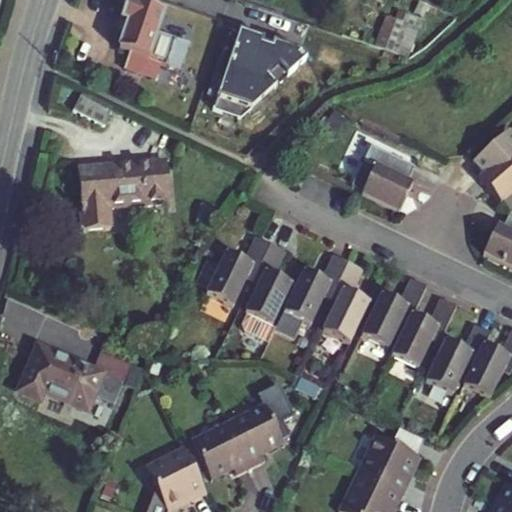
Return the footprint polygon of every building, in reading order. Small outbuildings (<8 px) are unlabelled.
[(157,36),(164,16),(127,3),(119,24),(127,27),(118,52),(129,56),(124,72),(155,83),(161,67),(178,74),(186,51),(188,47),(157,36)] [(388,19),(377,49),(406,59),(417,30),(388,19)] [(261,48),(263,43),(239,34),(232,53),(222,50),(206,98),(216,101),(212,112),(239,122),(243,111),(249,113),(274,90),(271,86),(282,76),(285,80),(304,63),(299,55),(273,46),(271,51),(261,48)] [(186,51),(180,69),(193,73),(199,56),(186,51)] [(79,99),(110,115),(113,110),(82,94),(79,99)] [(72,114),(103,130),(110,115),(79,99),(72,114)] [(502,208),(511,198),(511,139),(509,137),(474,168),(484,180),(480,183),(502,208)] [(368,148),(346,193),(385,212),(394,216),(408,186),(402,183),(409,168),(368,148)] [(166,164),(77,172),(82,233),(110,231),(108,211),(169,206),(166,164)] [(511,217),(507,216),(502,228),(495,225),(482,256),(511,269),(511,217)] [(251,286),(270,248),(255,241),(243,265),(225,256),(205,297),(232,310),(245,283),(251,286)] [(270,248),(251,286),(258,289),(244,316),(247,318),(242,328),(245,335),(268,346),(274,334),(276,331),(271,329),(291,288),(273,279),(285,255),(270,248)] [(323,301),(329,304),(347,266),(332,259),(321,283),(303,274),(276,331),(274,334),(293,343),(302,325),(310,329),(323,301)] [(322,335),(348,348),(368,306),(351,297),(362,273),(347,266),(329,304),(335,307),(322,335)] [(380,296),(360,339),(387,351),(398,327),(405,330),(409,322),(424,291),(409,284),(399,305),(380,296)] [(405,330),(390,363),(415,374),(428,347),(434,350),(455,306),(439,298),(424,330),(409,322),(405,330)] [(481,345),(486,335),(467,325),(455,350),(444,345),(425,385),(449,397),(462,371),(468,373),(481,345)] [(508,376),(511,367),(511,334),(506,331),(496,352),(481,345),(468,373),(459,392),(489,406),(503,373),(508,376)] [(93,400),(113,408),(130,370),(100,357),(93,374),(37,351),(18,396),(39,405),(43,397),(87,415),(93,400)] [(264,411),(228,429),(250,472),(264,464),(259,455),(282,444),(280,440),(288,436),(282,423),(293,417),(279,389),(258,399),(264,411)] [(250,472),(228,429),(192,447),(209,481),(231,470),(236,479),(250,472)] [(412,460),(375,442),(356,481),(399,501),(406,487),(401,484),(412,460)] [(191,504),(206,497),(184,454),(146,473),(155,492),(147,511),(165,511),(189,499),(191,504)] [(401,484),(406,487),(418,463),(412,460),(401,484)] [(394,511),(399,501),(356,481),(341,511),(394,511)] [(511,485),(510,484),(503,496),(510,501),(511,497),(511,485)] [(511,511),(511,497),(510,501),(503,496),(493,511),(511,511)] [(165,511),(175,511),(191,504),(189,499),(165,511)]
